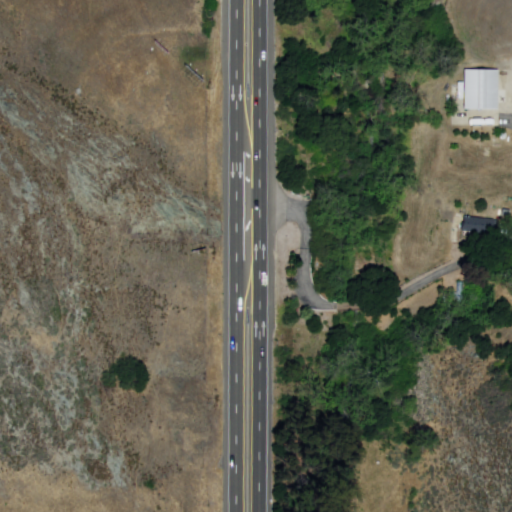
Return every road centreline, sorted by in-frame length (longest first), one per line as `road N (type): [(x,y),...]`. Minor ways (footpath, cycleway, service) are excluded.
road 1 (trunk): [(238,0),(238,511)]
road 2 (trunk): [(260,511),(260,0)]
